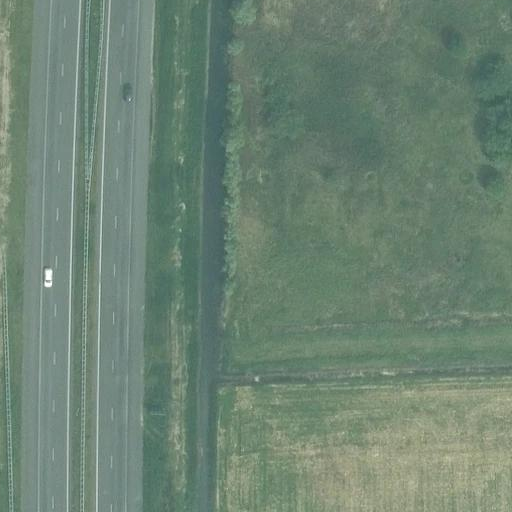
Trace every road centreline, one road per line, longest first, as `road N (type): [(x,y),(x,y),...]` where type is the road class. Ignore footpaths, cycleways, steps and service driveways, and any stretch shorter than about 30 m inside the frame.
road 1 (motorway): [(67,0),(50,511)]
road 2 (motorway): [(111,511),(124,0)]
